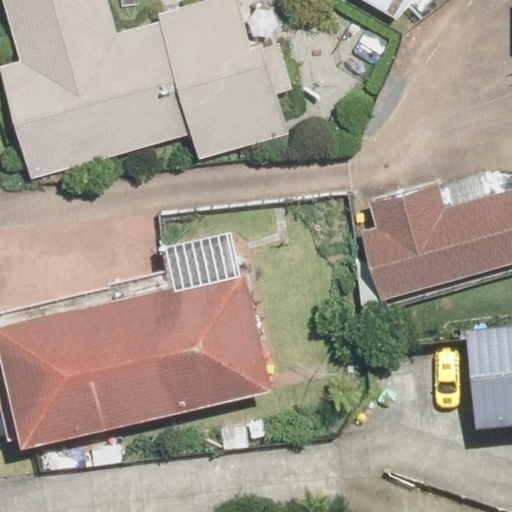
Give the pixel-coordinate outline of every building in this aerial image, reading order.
[(15,0),(32,59),(13,64),(43,177),(187,138),(175,93),(196,87),(214,155),(303,132),(279,43),(266,46),(253,0),(209,0),(170,10),(172,20),(127,32),(118,0),(15,0)] [(379,0),(409,17),(426,0),(379,0)] [(389,224),(374,229),(394,299),(511,265),(511,190),(457,207),(450,182),(382,201),(389,224)] [(268,266),(16,323),(44,444),(296,387),(268,266)] [(511,335),(482,338),(490,437),(511,434),(511,335)]
